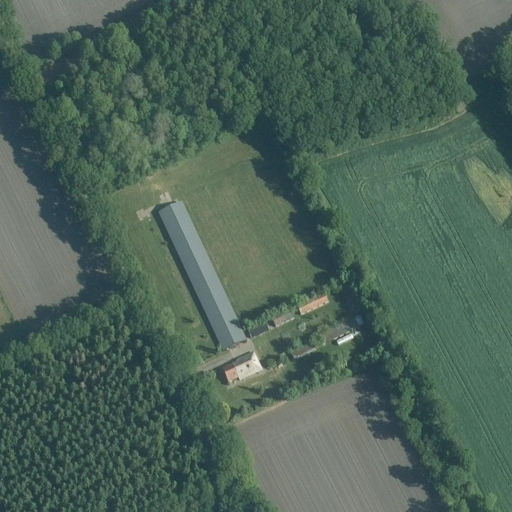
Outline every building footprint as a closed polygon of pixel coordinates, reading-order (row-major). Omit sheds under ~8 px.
[(181,204),(159,215),(223,352),(245,341),(181,204)] [(347,281),(337,286),(341,296),(343,299),(353,294),(352,291),(348,283),(347,281)] [(297,308),(301,316),(328,303),(323,294),(297,308)] [(276,313),(280,322),(298,316),(295,306),(276,313)] [(358,329),(354,320),(318,337),(323,346),(358,329)] [(246,331),(250,340),(269,331),(265,322),(246,331)] [(315,350),(311,344),(290,354),(293,361),(315,350)] [(237,364),(222,371),(228,384),(238,379),(239,382),(261,372),(253,355),(236,362),(237,364)] [(285,360),(283,355),(272,360),(276,368),(282,366),(280,362),(285,360)]
